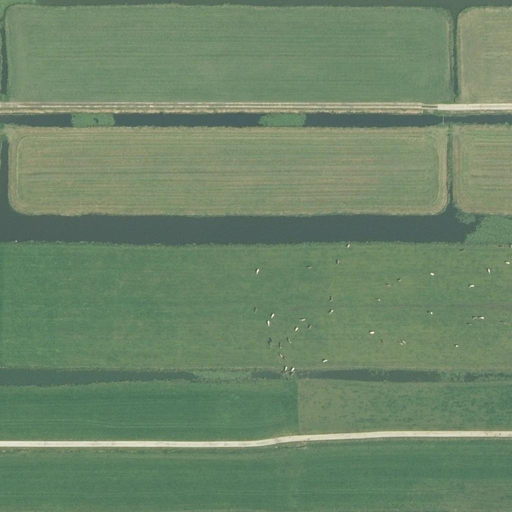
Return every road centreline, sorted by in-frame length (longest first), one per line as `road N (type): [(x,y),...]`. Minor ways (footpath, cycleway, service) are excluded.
road 1 (track): [(511,435),(0,444)]
road 2 (track): [(511,107),(0,105)]
